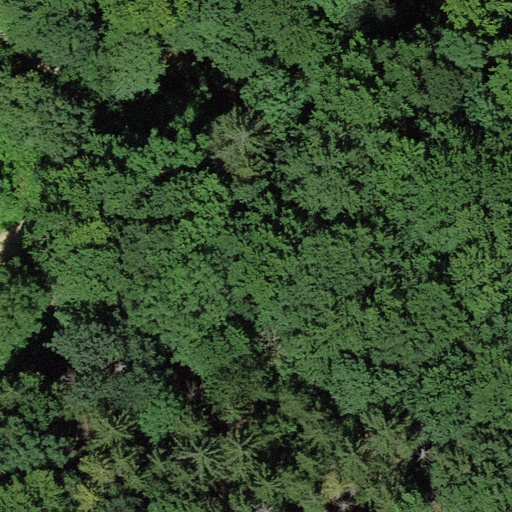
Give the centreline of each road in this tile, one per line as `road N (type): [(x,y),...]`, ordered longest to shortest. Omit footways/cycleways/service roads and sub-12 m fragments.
road 1 (track): [(511,484),(398,421),(148,157),(36,45),(0,23)]
road 2 (track): [(0,251),(148,157),(511,27)]
